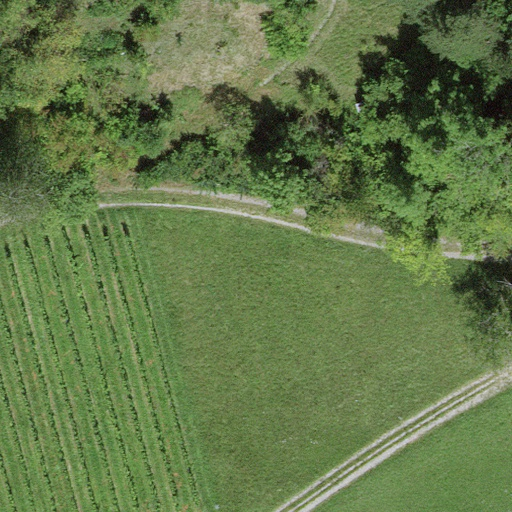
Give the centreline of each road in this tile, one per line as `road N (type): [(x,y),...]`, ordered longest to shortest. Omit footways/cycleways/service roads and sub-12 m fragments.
road 1 (track): [(0,226),(75,205),(189,202),(511,256)]
road 2 (track): [(511,391),(320,511)]
